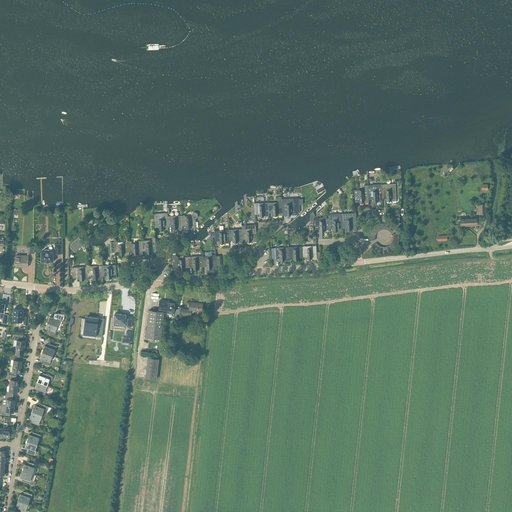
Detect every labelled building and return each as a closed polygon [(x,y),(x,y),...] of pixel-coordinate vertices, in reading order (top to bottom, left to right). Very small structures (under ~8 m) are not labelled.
[(368,189),(368,200),(369,200),(372,200),(372,202),(382,202),(382,199),(381,185),(380,184),(377,185),(377,188),(368,189)] [(381,184),(381,185),(382,199),(385,199),(386,201),(396,201),(395,187),(395,184),(381,184)] [(364,189),(354,190),(355,201),(358,200),(358,202),(358,203),(369,202),(368,200),(368,189),(367,185),(363,185),(364,189)] [(282,199),(282,202),(282,213),(285,213),(285,215),(292,215),(297,215),(299,212),(299,205),(299,199),(299,198),(282,199)] [(277,202),(268,203),(269,214),(272,213),(272,216),(279,216),(282,216),(282,213),(282,202),(277,202)] [(258,203),(254,203),(254,205),(254,214),(258,214),(258,217),(265,217),(269,216),(269,214),(268,203),(264,203),(258,203)] [(185,215),(181,215),(182,226),(186,226),(186,229),(196,228),(195,219),(196,218),(197,218),(197,217),(197,215),(197,214),(196,213),(195,212),(194,212),(193,213),(192,213),(192,214),(191,215),(191,216),(185,216),(185,215)] [(156,213),(153,214),(154,217),(155,228),(158,228),(158,230),(165,230),(164,227),(169,227),(168,221),(168,216),(168,213),(156,213)] [(331,218),(328,218),(329,229),(333,229),(332,231),(342,231),(342,217),(342,213),(338,215),(338,216),(331,216),(331,218)] [(181,215),(168,216),(168,221),(169,227),(172,227),(172,229),(182,229),(182,228),(182,226),(181,215)] [(319,218),(315,219),(315,223),(315,230),(319,229),(319,232),(325,232),(325,229),(329,229),(328,218),(324,218),(322,217),(320,217),(319,218)] [(346,217),(342,217),(342,231),(343,231),(343,228),(346,228),(346,231),(351,231),(351,230),(352,230),(353,231),(357,231),(356,227),(356,222),(359,221),(359,217),(356,217),(346,217)] [(464,219),(460,219),(460,221),(460,225),(461,225),(461,227),(470,226),(479,226),(478,223),(477,223),(477,220),(478,220),(478,217),(464,217),(464,219)] [(246,229),(242,229),(242,230),(242,240),(243,240),(246,240),(246,242),(251,242),(257,242),(256,238),(256,231),(256,228),(246,229)] [(223,230),(214,230),(214,233),(215,241),(219,241),(219,244),(225,244),(225,243),(226,243),(226,244),(229,243),(229,241),(228,234),(228,229),(223,230)] [(232,229),(228,229),(228,234),(229,241),(229,240),(232,240),(232,243),(237,243),(238,243),(239,242),(239,243),(242,243),(242,240),(242,230),(242,229),(239,229),(232,229)] [(146,240),(142,240),(142,251),(143,251),(146,251),(146,254),(152,254),(156,253),(156,251),(156,246),(159,245),(159,240),(156,241),(156,240),(155,237),(153,238),(151,239),(151,240),(146,240)] [(132,241),(128,241),(129,252),(132,252),(132,255),(143,254),(143,251),(142,251),(142,240),(138,241),(138,243),(132,243),(132,241)] [(75,241),(70,246),(75,252),(80,247),(75,241)] [(118,242),(114,242),(115,253),(119,253),(119,256),(125,255),(129,255),(129,252),(128,241),(118,242)] [(316,245),(302,246),(303,257),(306,257),(306,260),(317,259),(316,246),(316,245)] [(292,247),(289,247),(289,258),(290,258),(293,258),(293,261),(299,260),(299,257),(303,257),(302,246),(298,246),(298,247),(298,249),(293,249),(292,249),(292,247)] [(275,248),(271,248),(272,256),(275,256),(275,258),(275,259),(279,259),(279,261),(289,261),(289,259),(289,258),(289,247),(284,247),(275,248)] [(45,252),(41,252),(41,262),(42,262),(45,262),(49,262),(53,262),(53,252),(49,252),(49,250),(49,249),(47,249),(45,249),(45,250),(45,251),(45,252)] [(175,249),(172,252),(173,266),(175,266),(175,269),(179,269),(179,271),(185,271),(185,268),(189,268),(188,257),(184,257),(184,259),(178,260),(178,257),(175,255),(176,253),(176,252),(175,251),(175,249)] [(28,267),(28,256),(16,255),(16,267),(28,267)] [(205,256),(202,256),(202,267),(206,267),(206,269),(211,269),(212,269),(213,269),(216,269),(216,266),(216,261),(219,261),(219,256),(216,256),(216,255),(215,255),(212,255),(206,256),(205,256)] [(192,256),(188,257),(189,268),(192,267),(192,270),(199,270),(199,267),(202,267),(202,256),(198,256),(192,256)] [(116,265),(102,266),(102,277),(103,277),(106,276),(106,279),(117,278),(116,265)] [(88,266),(72,267),(73,278),(79,278),(79,281),(85,280),(89,280),(89,277),(88,266)] [(99,266),(88,266),(89,277),(92,277),(93,280),(103,279),(102,277),(102,266),(101,266),(99,266)] [(158,312),(164,312),(166,312),(166,313),(174,314),(175,302),(159,300),(158,311),(158,312)] [(178,309),(178,317),(181,317),(182,314),(190,315),(191,310),(202,311),(202,303),(190,302),(189,310),(182,309),(182,307),(179,307),(178,309)] [(22,317),(23,310),(18,309),(18,307),(15,307),(15,309),(14,309),(13,321),(22,321),(24,321),(24,324),(27,324),(28,317),(24,316),(24,317),(22,317)] [(158,312),(158,311),(149,310),(145,337),(161,339),(164,312),(158,312)] [(50,316),(47,322),(57,326),(60,320),(63,321),(63,319),(66,320),(67,318),(67,315),(64,315),(64,314),(54,313),(53,317),(50,316)] [(114,313),(113,320),(120,321),(120,326),(131,327),(132,318),(125,317),(126,314),(114,313)] [(85,316),(83,333),(97,335),(97,332),(102,333),(103,323),(98,322),(98,319),(89,318),(89,317),(85,316)] [(47,322),(45,328),(48,329),(47,333),(55,336),(56,332),(55,332),(57,326),(47,322)] [(15,336),(14,340),(17,340),(16,346),(25,347),(26,341),(22,341),(23,337),(15,336)] [(42,352),(52,356),(55,350),(57,346),(49,344),(48,347),(44,346),(42,352)] [(12,352),(12,356),(20,357),(20,353),(24,354),(25,347),(16,346),(15,353),(12,352)] [(50,361),(52,356),(42,352),(40,358),(43,359),(42,362),(50,365),(51,362),(50,361)] [(12,356),(11,360),(13,360),(13,366),(21,367),(22,361),(19,360),(20,357),(12,356)] [(156,379),(159,359),(148,358),(145,378),(156,379)] [(8,372),(7,375),(16,377),(17,373),(21,374),(21,367),(13,366),(12,372),(8,372)] [(47,385),(49,379),(52,380),(53,377),(44,373),(43,376),(39,375),(37,382),(47,385)] [(7,375),(7,379),(10,379),(9,386),(18,387),(19,380),(16,380),(16,377),(7,375)] [(50,386),(47,385),(37,382),(35,388),(38,389),(37,392),(45,395),(46,392),(48,392),(50,386)] [(5,391),(5,395),(13,396),(13,393),(17,393),(18,387),(9,386),(8,392),(5,391)] [(5,395),(4,399),(7,399),(6,405),(12,406),(15,406),(16,400),(12,400),(13,396),(5,395)] [(32,411),(44,416),(46,410),(47,410),(49,407),(47,406),(39,403),(38,406),(34,405),(32,411)] [(0,404),(0,407),(0,414),(2,415),(5,415),(9,416),(10,412),(14,413),(15,406),(12,406),(6,405),(2,405),(0,404)] [(42,422),(44,416),(32,411),(30,417),(34,419),(33,422),(40,425),(41,422),(42,422)] [(27,441),(37,444),(39,438),(40,439),(41,435),(34,432),(32,435),(29,434),(27,441)] [(35,450),(37,444),(27,441),(25,447),(28,448),(27,451),(35,454),(36,451),(35,450)] [(22,470),(33,474),(35,468),(37,465),(29,462),(28,465),(25,464),(22,470)] [(35,475),(33,474),(22,470),(20,477),(23,478),(22,481),(35,485),(36,482),(33,481),(35,475)] [(18,500),(28,504),(30,498),(31,498),(32,495),(24,492),(23,495),(20,494),(18,500)] [(26,510),(28,504),(18,500),(16,507),(19,508),(18,511),(21,511),(26,511),(27,510),(26,510)]
